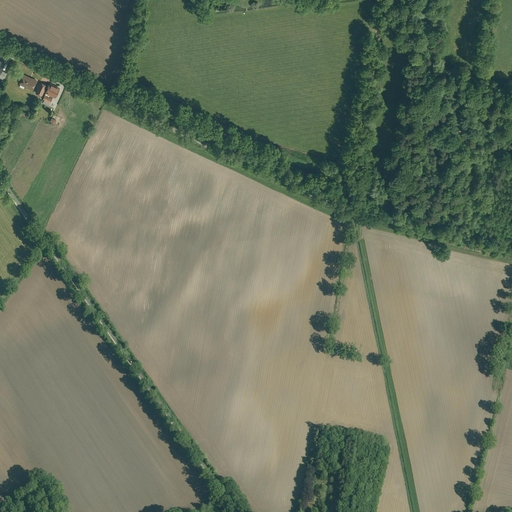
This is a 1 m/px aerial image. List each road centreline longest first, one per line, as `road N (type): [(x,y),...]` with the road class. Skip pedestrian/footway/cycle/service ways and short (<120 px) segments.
road 1 (unclassified): [(0,48),(343,210),(511,250)]
road 2 (unclassified): [(234,511),(0,176)]
